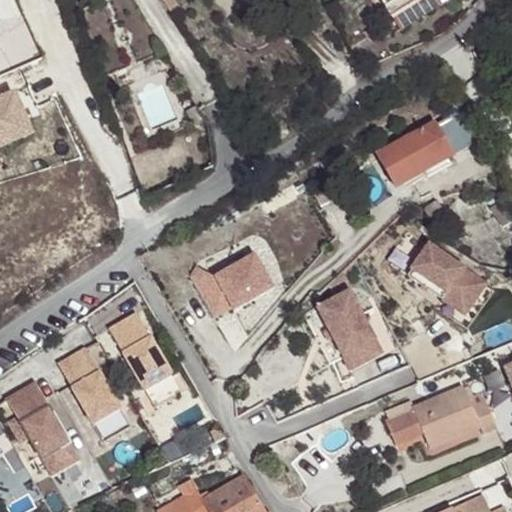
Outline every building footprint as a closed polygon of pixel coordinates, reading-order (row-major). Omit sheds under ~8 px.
[(448,6),(444,0),(380,0),(402,35),(448,6)] [(0,147),(35,133),(18,91),(0,97),(0,147)] [(465,147),(481,138),(458,101),(441,111),(446,119),(448,118),(465,147)] [(197,109),(186,115),(194,127),(205,121),(197,109)] [(446,119),(434,126),(451,155),(465,147),(448,118),(446,119)] [(393,150),(409,179),(410,180),(451,157),(451,155),(434,126),(393,150)] [(395,187),(409,179),(393,150),(379,158),(395,187)] [(501,229),(511,222),(511,218),(501,202),(490,208),(501,229)] [(459,326),(487,286),(429,246),(407,277),(442,302),(436,310),(459,326)] [(374,345),(348,296),(316,312),(342,362),(374,345)] [(180,390),(134,311),(107,328),(153,406),(180,390)] [(380,358),(374,345),(342,362),(348,375),(380,358)] [(130,425),(84,347),(57,363),(103,441),(130,425)] [(511,398),(511,361),(499,367),(511,398)] [(79,460),(34,383),(6,399),(52,477),(79,460)] [(463,391),(411,414),(423,438),(430,453),(481,431),(484,438),(494,435),(478,399),(469,403),(463,391)] [(423,438),(411,414),(386,425),(397,450),(423,438)] [(202,500),(201,498),(190,505),(185,497),(159,511),(261,511),(242,478),(202,500)] [(190,505),(201,498),(197,490),(185,497),(190,505)] [(505,511),(501,511),(487,511),(482,499),(454,511),(505,511)]
